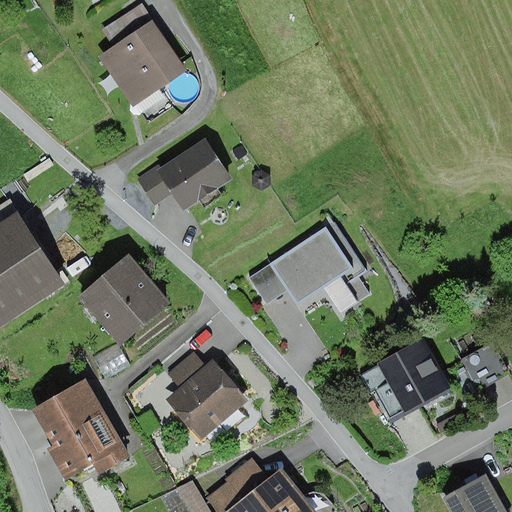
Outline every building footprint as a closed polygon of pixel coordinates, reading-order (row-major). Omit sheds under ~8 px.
[(165,19),(110,56),(142,101),(200,69),(165,19)] [(164,166),(141,181),(160,212),(185,197),(195,212),(249,178),(226,140),(170,175),(164,166)] [(31,211),(0,229),(0,332),(77,287),(31,211)] [(330,223),(253,277),(268,304),(287,292),(296,306),(322,290),(338,313),(369,294),(359,279),(367,271),(330,223)] [(144,260),(94,299),(133,349),(183,310),(144,260)] [(490,340),(467,355),(481,376),(504,361),(490,340)] [(400,384),(380,395),(396,425),(461,391),(435,342),(390,366),(400,384)] [(216,369),(200,357),(177,376),(188,388),(176,402),(212,444),(260,401),(225,361),(216,369)] [(96,381),(34,413),(74,489),(136,456),(96,381)] [(281,487),(256,461),(211,504),(218,511),(323,511),(291,477),(281,487)] [(511,511),(511,508),(498,479),(454,499),(459,511),(511,511)] [(211,511),(198,486),(180,495),(189,511),(211,511)]
